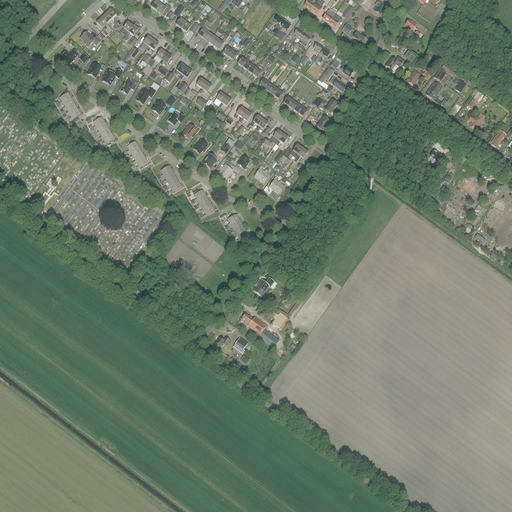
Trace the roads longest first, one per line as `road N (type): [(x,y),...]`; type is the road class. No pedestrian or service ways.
road 1 (residential): [(287,223),(224,196),(39,63)]
road 2 (unclassified): [(410,511),(194,349)]
road 3 (residential): [(328,152),(119,0)]
road 4 (unclassified): [(194,349),(0,201)]
road 5 (unclassified): [(511,166),(370,65)]
road 6 (unclassified): [(194,349),(287,223)]
